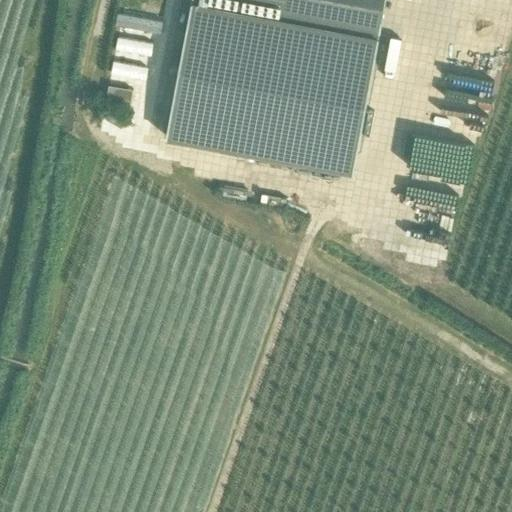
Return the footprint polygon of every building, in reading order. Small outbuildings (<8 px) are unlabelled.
[(192,0),(167,137),(353,173),(385,0),(192,0)] [(493,107),(493,85),(455,85),(455,106),(493,107)] [(447,185),(449,173),(415,166),(412,178),(447,185)] [(397,194),(431,202),(434,190),(400,182),(397,194)] [(458,206),(461,194),(438,189),(435,201),(458,206)] [(437,255),(448,256),(454,212),(444,211),(437,255)] [(393,252),(394,226),(413,227),(413,216),(377,214),(375,251),(393,252)]
